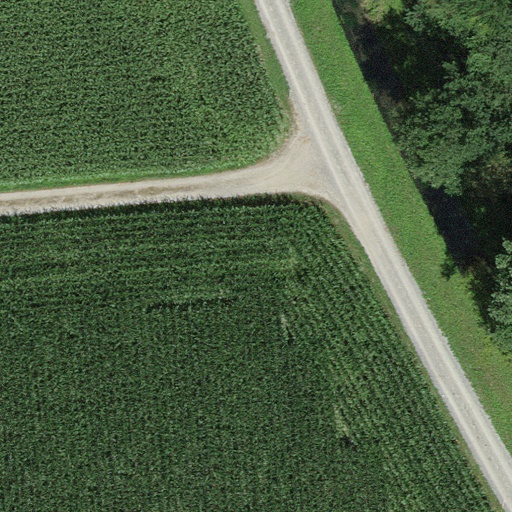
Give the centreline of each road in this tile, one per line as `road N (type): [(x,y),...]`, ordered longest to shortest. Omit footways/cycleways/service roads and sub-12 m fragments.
road 1 (track): [(511,481),(335,181),(262,0)]
road 2 (track): [(0,208),(335,181)]
